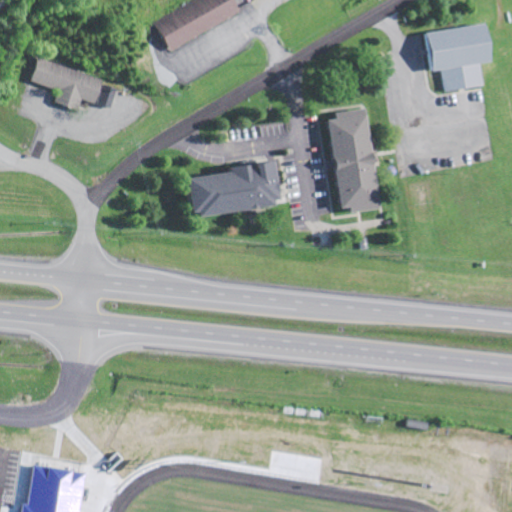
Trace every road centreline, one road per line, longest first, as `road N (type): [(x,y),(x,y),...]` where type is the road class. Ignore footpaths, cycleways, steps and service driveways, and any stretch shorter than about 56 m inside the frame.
road 1 (trunk): [(511,322),(0,270)]
road 2 (trunk): [(0,314),(511,366)]
road 3 (residential): [(83,208),(164,139),(400,0)]
road 4 (residential): [(83,279),(87,229),(77,195),(0,150),(5,0)]
road 5 (residential): [(0,413),(45,412),(65,396),(83,279)]
road 6 (residential): [(286,67),(310,194)]
